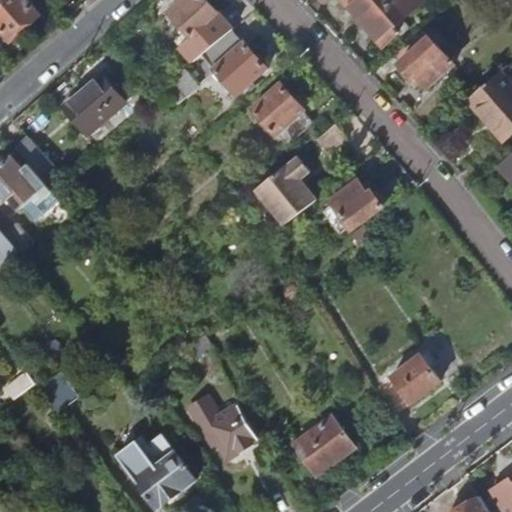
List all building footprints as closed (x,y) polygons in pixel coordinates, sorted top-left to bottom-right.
[(10,0),(0,9),(0,26),(15,43),(54,8),(47,0),(10,0)] [(185,0),(173,12),(193,35),(185,41),(201,59),(204,56),(235,30),(209,0),(185,0)] [(348,0),(349,0),(347,2),(388,48),(403,34),(397,29),(426,3),(423,0),(348,0)] [(204,56),(238,95),(268,69),(235,30),(204,56)] [(394,57),(416,83),(423,77),(433,88),(458,66),(426,30),(394,57)] [(471,101),(507,141),(511,137),(511,79),(504,71),(471,101)] [(181,81),(191,92),(200,84),(190,74),(181,81)] [(104,77),(68,109),(93,136),(129,104),(104,77)] [(170,90),(180,102),(191,92),(181,81),(170,90)] [(283,86),(254,111),(277,139),(279,138),(289,148),(314,127),(305,115),(306,113),(283,86)] [(129,104),(93,136),(101,145),(138,114),(129,104)] [(349,140),(337,126),(318,142),(329,155),(349,140)] [(33,167),(35,169),(45,160),(30,145),(20,153),(32,166),(33,167)] [(511,154),(499,166),(511,181),(511,154)] [(15,157),(0,170),(0,196),(2,199),(8,195),(23,212),(27,208),(45,229),(56,220),(59,222),(66,223),(75,215),(56,193),(52,188),(35,169),(33,167),(32,166),(27,171),(15,157)] [(312,173),(299,158),(275,178),(260,191),(289,227),(320,202),(302,181),(312,173)] [(267,167),(251,181),(260,191),(275,178),(267,167)] [(335,206),(328,213),(345,235),(353,228),(355,231),(387,207),(384,204),(404,187),(397,179),(378,196),(374,192),(370,195),(360,182),(333,203),(335,206)] [(368,225),(355,235),(361,244),(375,234),(368,225)] [(21,254),(25,258),(38,248),(21,227),(8,237),(21,254)] [(0,265),(5,266),(21,254),(8,237),(1,229),(0,229),(0,265)] [(75,242),(87,256),(101,244),(93,235),(89,230),(75,242)] [(305,247),(312,256),(324,248),(317,238),(305,247)] [(423,337),(439,359),(452,349),(436,328),(423,337)] [(379,389),(397,419),(444,383),(424,356),(379,389)] [(63,376),(40,392),(60,417),(82,402),(63,376)] [(191,409),(214,445),(224,439),(235,457),(261,441),(239,406),(221,417),(210,398),(191,409)] [(297,444),(320,476),(357,449),(335,417),(297,444)] [(145,438),(119,456),(160,511),(161,511),(202,482),(166,433),(150,445),(145,438)] [(511,511),(511,481),(498,491),(510,511),(511,511)] [(466,511),(493,511),(486,500),(466,511)]
